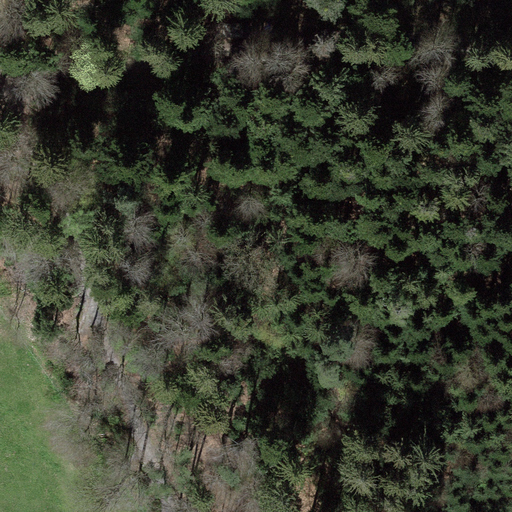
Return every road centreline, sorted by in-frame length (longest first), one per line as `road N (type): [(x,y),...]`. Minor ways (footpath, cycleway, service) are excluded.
road 1 (track): [(511,54),(430,50),(5,77)]
road 2 (track): [(164,511),(52,165),(5,77)]
